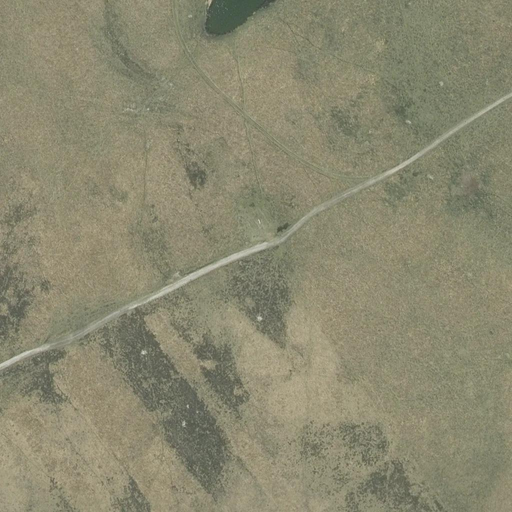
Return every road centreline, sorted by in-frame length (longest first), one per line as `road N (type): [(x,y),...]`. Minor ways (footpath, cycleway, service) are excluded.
road 1 (track): [(379,178),(272,242),(0,367)]
road 2 (track): [(173,0),(197,67),(282,149),(320,173),(379,178)]
road 3 (track): [(511,93),(379,178)]
